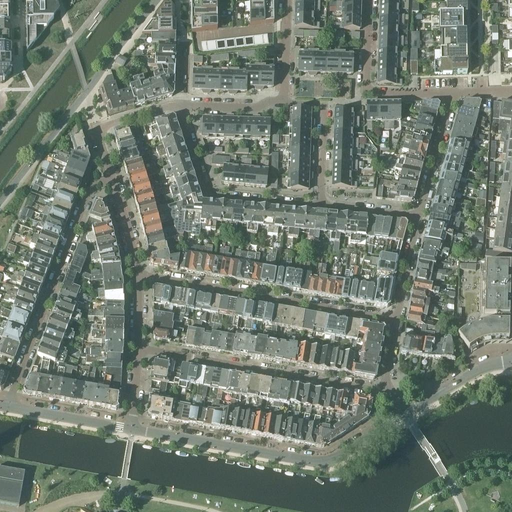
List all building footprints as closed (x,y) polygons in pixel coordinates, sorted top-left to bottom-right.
[(0,0),(0,8),(10,9),(9,0),(0,0)] [(167,0),(151,22),(175,22),(174,0),(167,0)] [(360,0),(341,0),(342,2),(336,2),(336,6),(336,8),(360,8),(360,0)] [(404,0),(379,0),(380,9),(398,10),(399,4),(404,4),(404,0)] [(511,0),(498,0),(499,30),(486,31),(487,74),(511,73),(511,0)] [(217,11),(217,1),(191,1),(191,11),(217,11)] [(273,13),(273,2),(249,3),(249,14),(273,13)] [(467,15),(466,5),(466,2),(446,3),(446,15),(462,14),(462,15),(467,15)] [(59,12),(57,6),(57,5),(26,6),(26,19),(54,19),(59,12)] [(295,6),(295,17),(313,18),(313,15),(314,15),(314,12),(319,12),(320,7),(295,6)] [(0,20),(8,21),(8,11),(10,10),(10,9),(0,8),(0,20)] [(360,8),(336,8),(335,13),(341,13),(341,16),(342,16),(342,18),(360,19),(360,8)] [(380,9),(379,20),(404,21),(404,16),(398,15),(398,10),(380,9)] [(217,20),(217,11),(191,11),(191,21),(217,20)] [(274,23),(273,13),(249,14),(250,26),(274,23)] [(441,32),(462,32),(462,15),(462,14),(446,15),(439,15),(439,32),(441,32)] [(313,18),(295,17),(294,28),(319,29),(319,24),(313,23),(313,20),(313,18)] [(360,19),(342,18),(341,21),(341,24),(335,24),(335,30),(359,30),(360,19)] [(27,53),(54,19),(26,19),(27,53)] [(0,32),(10,33),(10,22),(8,22),(8,21),(0,20),(0,32)] [(217,30),(217,20),(191,21),(191,33),(217,30)] [(404,21),(379,20),(379,31),(398,31),(398,26),(403,26),(404,21)] [(175,35),(175,22),(151,22),(142,36),(146,36),(151,36),(175,35)] [(398,31),(379,31),(378,42),(403,43),(403,37),(397,37),(398,31)] [(0,44),(11,45),(10,34),(10,33),(0,32),(0,44)] [(466,50),(466,32),(463,32),(462,32),(441,32),(442,50),(466,50)] [(411,34),(411,49),(419,49),(418,34),(411,34)] [(175,45),(175,35),(151,36),(151,45),(153,45),(175,45)] [(268,36),(201,43),(202,53),(269,45),(268,36)] [(378,42),(378,53),(397,53),(397,47),(403,48),(403,43),(378,42)] [(11,45),(0,44),(0,56),(11,57),(11,45)] [(153,45),(153,56),(158,57),(175,57),(175,45),(153,45)] [(466,61),(466,50),(442,50),(440,50),(440,62),(466,61)] [(325,73),(326,52),(299,51),(298,72),(310,73),(310,77),(313,77),(314,73),(325,73)] [(352,74),(353,53),(326,52),(325,73),(337,74),(336,78),(340,78),(340,74),(352,74)] [(397,53),(378,53),(378,64),(402,64),(402,59),(397,59),(397,53)] [(0,68),(11,69),(11,58),(11,57),(0,56),(0,68)] [(158,57),(153,56),(152,62),(147,62),(147,67),(156,68),(161,68),(167,68),(174,68),(175,57),(158,57)] [(122,68),(126,61),(120,57),(115,63),(122,68)] [(135,70),(132,59),(127,61),(126,61),(122,68),(123,68),(124,73),(135,70)] [(440,62),(434,62),(434,75),(451,74),(452,74),(453,74),(456,74),(457,74),(467,74),(467,61),(466,61),(440,62)] [(402,64),(378,64),(377,74),(396,75),(396,69),(402,69),(402,64)] [(272,88),(273,67),(246,66),(246,71),(245,87),(246,87),(257,87),(257,91),(260,91),(260,88),(261,88),(261,87),(272,88)] [(11,73),(11,69),(0,68),(0,82),(2,83),(2,82),(4,82),(11,73)] [(163,72),(161,68),(156,68),(157,72),(165,99),(172,97),(174,94),(174,68),(167,68),(167,73),(163,72)] [(219,91),(220,70),(193,69),(192,90),(200,90),(204,91),(204,95),(207,95),(208,91),(211,91),(219,91)] [(246,92),(246,87),(245,87),(246,71),(220,70),(219,91),(227,91),(230,92),(230,96),(231,96),(234,96),(234,92),(238,92),(246,92)] [(155,101),(149,80),(144,82),(142,77),(140,71),(136,73),(138,78),(137,78),(145,104),(155,101)] [(165,99),(157,72),(153,74),(154,78),(149,80),(155,101),(165,99)] [(396,75),(377,74),(377,85),(401,86),(402,81),(396,81),(396,75)] [(135,108),(130,92),(118,95),(112,75),(107,77),(102,85),(103,89),(99,90),(104,106),(106,106),(109,115),(135,108)] [(145,104),(137,78),(133,80),(134,85),(129,86),(130,92),(135,108),(145,104)] [(461,104),(459,110),(479,113),(484,114),(490,114),(491,101),(463,102),(461,104)] [(414,107),(437,114),(439,105),(437,102),(400,104),(400,108),(411,108),(414,108),(414,107)] [(492,120),(493,120),(499,121),(498,133),(508,134),(509,134),(511,134),(511,103),(501,102),(501,104),(493,103),(492,120)] [(377,123),(377,104),(366,104),(366,123),(366,131),(372,131),(372,123),(377,123)] [(389,104),(377,104),(377,123),(384,123),(384,130),(389,130),(389,104)] [(400,119),(400,114),(400,108),(400,104),(399,104),(389,104),(389,130),(400,130),(400,126),(400,122),(400,119)] [(414,108),(411,108),(410,112),(415,113),(419,114),(418,118),(435,122),(437,114),(414,107),(414,108)] [(314,125),(315,122),(310,122),(310,118),(311,110),(293,110),(292,110),(290,110),(289,136),(310,137),(310,129),(310,125),(314,125)] [(477,117),(479,113),(459,110),(457,118),(476,121),(483,123),(484,119),(477,117)] [(353,118),(353,112),(335,111),(334,122),(359,123),(359,118),(353,118)] [(242,141),(243,120),(235,120),(231,119),(231,116),(228,115),(228,119),(224,119),(216,119),(216,140),(242,141)] [(269,142),(270,121),(262,120),(258,120),(258,116),(255,116),(254,120),(251,120),(243,120),(242,141),(269,142)] [(154,129),(149,130),(151,136),(177,127),(174,119),(173,118),(172,117),(152,123),(154,129)] [(410,120),(409,125),(432,131),(435,122),(418,118),(417,122),(410,120)] [(484,128),(485,124),(483,123),(476,121),(457,118),(454,127),(474,129),(475,125),(484,128)] [(216,140),(216,119),(203,119),(203,123),(200,123),(199,135),(202,135),(202,139),(216,140)] [(359,123),(334,122),(334,133),(353,134),(353,128),(358,128),(359,127),(359,124),(359,123)] [(432,131),(409,125),(408,129),(414,130),(413,135),(430,139),(432,131)] [(180,137),(177,127),(151,136),(152,140),(157,139),(159,144),(180,137)] [(477,130),(474,129),(454,127),(452,135),(472,137),(475,138),(477,130)] [(135,134),(134,129),(115,134),(113,137),(117,147),(141,140),(140,139),(139,137),(138,136),(137,135),(135,134)] [(353,134),(334,133),(333,144),(358,145),(358,140),(352,139),(353,134)] [(75,154),(89,160),(90,159),(82,135),(70,139),(75,154)] [(430,139),(413,135),(412,140),(406,138),(404,143),(408,144),(408,146),(427,151),(430,139)] [(452,135),(450,143),(469,146),(473,147),(475,138),(472,137),(452,135)] [(313,152),(314,149),(309,149),(309,145),(310,137),(289,136),(288,163),(309,164),(309,156),(309,152),(311,152),(313,152)] [(180,137),(159,144),(161,149),(156,150),(157,155),(184,147),(180,137)] [(142,144),(141,140),(117,147),(119,156),(141,149),(141,150),(142,149),(141,145),(142,144)] [(450,143),(448,151),(467,154),(472,155),(473,147),(469,146),(450,143)] [(333,144),(333,155),(352,156),(352,150),(358,150),(358,145),(333,144)] [(427,151),(408,146),(407,147),(403,146),(402,151),(408,153),(407,158),(424,163),(427,151)] [(184,147),(157,155),(159,160),(164,159),(166,164),(187,157),(184,147)] [(143,156),(141,150),(141,149),(119,156),(123,167),(141,162),(139,157),(143,156)] [(467,154),(448,151),(445,159),(465,162),(467,158),(473,160),(472,161),(478,162),(480,157),(472,155),(467,154)] [(58,152),(56,156),(56,157),(87,168),(89,160),(75,154),(72,153),(70,157),(58,152)] [(333,155),(333,166),(357,167),(357,161),(352,161),(352,156),(333,155)] [(55,156),(54,160),(67,165),(66,169),(84,176),(87,168),(56,157),(56,156),(55,156)] [(380,156),(379,163),(396,167),(403,169),(421,173),(424,163),(407,158),(406,157),(406,158),(404,164),(399,163),(392,161),(392,159),(380,156)] [(167,169),(162,170),(164,175),(190,167),(187,157),(166,164),(167,169)] [(233,185),(235,167),(229,166),(229,159),(229,158),(212,157),(211,165),(224,166),(222,184),(233,185)] [(241,167),(235,167),(233,185),(244,186),(246,160),(241,159),(241,167)] [(464,166),(465,162),(445,159),(443,168),(463,170),(469,172),(472,173),(473,169),(464,166)] [(251,160),(246,160),(244,186),(255,187),(257,169),(251,168),(251,160)] [(141,162),(123,167),(126,178),(144,173),(141,162)] [(257,169),(255,187),(266,188),(268,162),(263,162),(262,169),(257,169)] [(57,175),(58,172),(54,170),(56,166),(50,163),(47,171),(57,175)] [(308,182),(308,179),(312,178),(312,175),(308,175),(309,171),(309,164),(288,163),(287,190),(290,190),(308,190),(308,187),(308,182)] [(396,167),(379,163),(379,167),(389,170),(400,173),(398,179),(400,179),(418,183),(421,173),(403,169),(396,167)] [(333,166),(332,177),(351,177),(351,172),(357,172),(357,167),(333,166)] [(511,167),(504,166),(502,177),(511,177),(511,167)] [(190,167),(164,175),(165,178),(166,180),(173,178),(174,183),(193,176),(190,167)] [(461,179),(466,180),(469,172),(463,170),(443,168),(441,176),(460,179),(461,179)] [(59,171),(58,172),(57,175),(58,176),(81,184),(84,176),(66,169),(64,173),(59,171)] [(164,175),(162,170),(156,172),(157,175),(158,180),(165,178),(164,175)] [(53,177),(57,179),(55,184),(60,185),(78,192),(81,184),(58,176),(57,175),(47,171),(45,175),(47,176),(53,178),(53,177)] [(144,173),(126,178),(130,188),(148,183),(144,173)] [(43,189),(47,180),(37,176),(34,185),(39,187),(40,187),(43,189)] [(193,176),(174,183),(176,188),(169,190),(171,195),(196,186),(193,176)] [(460,179),(441,176),(439,184),(458,187),(467,189),(474,190),(475,187),(465,184),(460,183),(461,179),(460,179)] [(351,177),(332,177),(332,188),(356,189),(357,183),(351,183),(351,177)] [(511,177),(502,177),(501,187),(511,188),(511,177)] [(416,193),(418,183),(400,179),(398,179),(396,185),(392,183),(384,181),(377,180),(376,187),(383,187),(390,188),(392,189),(416,193)] [(148,183),(130,188),(133,198),(151,193),(148,183)] [(465,197),(467,189),(458,187),(439,184),(436,192),(456,195),(462,196),(465,197)] [(53,187),(51,192),(74,200),(78,192),(60,185),(58,189),(53,187)] [(196,186),(171,195),(172,200),(177,198),(179,203),(168,206),(168,207),(169,210),(172,220),(177,234),(183,235),(183,233),(191,234),(190,236),(198,237),(200,225),(201,215),(202,203),(196,186)] [(382,200),(383,187),(376,187),(375,199),(381,200),(382,200)] [(511,199),(511,188),(501,187),(499,198),(511,199)] [(44,189),(42,193),(51,196),(50,200),(54,202),(71,208),(74,200),(51,192),(44,189)] [(161,189),(151,193),(133,198),(136,208),(154,203),(152,198),(163,194),(161,189)] [(416,193),(392,189),(390,194),(389,194),(387,200),(411,203),(414,201),(416,193)] [(456,195),(436,192),(434,200),(454,203),(461,205),(466,206),(470,207),(471,203),(460,201),(462,196),(456,195)] [(511,210),(511,199),(499,198),(498,209),(511,210)] [(465,211),(466,206),(461,205),(454,203),(434,200),(432,209),(451,212),(452,212),(453,208),(465,211)] [(46,204),(45,208),(68,216),(71,208),(54,202),(52,206),(46,204)] [(95,202),(89,218),(101,222),(109,220),(105,206),(95,202)] [(68,216),(45,208),(33,203),(31,208),(49,214),(48,218),(65,224),(68,216)] [(154,203),(136,208),(139,219),(169,210),(168,207),(168,206),(167,206),(167,205),(155,209),(154,203)] [(210,231),(213,204),(202,203),(201,215),(200,225),(206,225),(205,230),(210,231)] [(213,204),(210,231),(215,231),(216,226),(221,227),(223,204),(213,204)] [(223,204),(221,227),(226,227),(226,232),(231,233),(233,205),(223,204)] [(242,228),(244,206),(233,205),(231,233),(236,233),(237,228),(242,228)] [(251,235),(254,207),(244,206),(242,228),(247,229),(246,234),(251,235)] [(254,207),(251,235),(256,235),(257,228),(262,228),(264,208),(254,207)] [(275,209),(264,208),(262,228),(268,229),(267,236),(272,236),(275,209)] [(31,220),(33,212),(23,209),(20,215),(31,220)] [(285,210),(275,209),(272,236),(277,237),(278,234),(283,234),(283,233),(285,210)] [(451,215),(452,212),(451,212),(432,209),(430,217),(449,220),(456,221),(457,221),(461,222),(462,218),(451,215)] [(511,221),(511,210),(498,209),(496,219),(511,221)] [(169,210),(139,219),(142,229),(159,224),(158,218),(163,216),(164,217),(165,216),(167,222),(172,220),(169,210)] [(293,239),(295,211),(285,210),(283,233),(288,233),(288,238),(293,239)] [(303,235),(306,212),(295,211),(293,239),(298,239),(298,234),(303,235)] [(313,241),(316,213),(306,212),(303,235),(309,235),(308,240),(313,241)] [(316,213),(313,241),(318,241),(319,236),(324,237),(326,214),(316,213)] [(334,243),(337,215),(326,214),(324,237),(330,237),(329,243),(334,243)] [(48,218),(42,216),(39,215),(38,219),(42,220),(41,224),(62,232),(65,224),(48,218)] [(347,216),(337,215),(334,243),(333,250),(333,251),(333,255),(338,255),(344,254),(344,251),(341,250),(341,251),(338,251),(339,244),(340,239),(345,239),(347,216)] [(26,224),(28,219),(21,216),(18,221),(26,224)] [(349,216),(347,216),(345,239),(350,239),(349,244),(355,245),(357,217),(349,216)] [(366,239),(368,218),(357,217),(355,245),(360,245),(365,245),(366,239)] [(459,227),(461,222),(457,221),(456,221),(449,220),(430,217),(428,225),(447,228),(454,230),(455,226),(459,227)] [(101,222),(89,218),(89,219),(86,227),(92,229),(96,228),(102,226),(101,222)] [(371,255),(372,250),(376,219),(368,218),(366,239),(365,245),(369,245),(368,254),(371,255)] [(372,250),(371,255),(375,255),(376,248),(379,248),(384,220),(376,219),(372,250)] [(511,232),(511,221),(496,219),(495,230),(511,232)] [(392,220),(384,220),(379,248),(382,249),(382,251),(386,252),(388,241),(392,220)] [(395,242),(400,221),(392,220),(388,241),(386,252),(384,257),(391,258),(393,252),(393,251),(390,251),(391,242),(395,242)] [(406,222),(400,221),(395,242),(399,243),(396,252),(400,252),(407,224),(406,222)] [(62,232),(41,224),(39,224),(37,228),(43,230),(41,234),(59,241),(62,232)] [(161,230),(159,224),(142,229),(144,239),(169,233),(172,232),(171,227),(161,230)] [(93,234),(88,236),(89,238),(87,239),(87,241),(96,238),(113,234),(110,225),(102,226),(96,228),(92,229),(93,234)] [(453,234),(454,230),(447,228),(428,225),(425,233),(445,236),(457,239),(458,239),(462,239),(463,236),(453,234)] [(511,243),(511,232),(495,230),(494,241),(511,243)] [(59,241),(41,234),(39,233),(38,238),(34,236),(32,241),(56,250),(59,241)] [(170,237),(169,233),(144,239),(147,250),(164,245),(163,239),(169,238),(168,237),(170,237)] [(456,244),(457,239),(445,236),(425,233),(423,242),(443,245),(444,241),(456,244)] [(475,233),(474,241),(483,243),(484,235),(483,235),(475,233)] [(115,244),(113,234),(96,238),(87,241),(88,243),(89,243),(89,245),(95,243),(97,248),(115,244)] [(32,241),(29,240),(24,238),(23,242),(30,246),(36,248),(34,253),(52,260),(56,250),(32,241)] [(98,254),(97,248),(96,245),(95,243),(89,245),(89,243),(88,243),(87,241),(82,238),(79,245),(85,247),(85,249),(87,256),(86,259),(88,260),(91,260),(90,258),(92,257),(92,255),(96,254),(98,254)] [(511,254),(511,249),(511,243),(494,241),(492,251),(494,252),(499,253),(505,254),(509,254),(511,254)] [(449,257),(451,247),(443,245),(423,242),(420,252),(440,255),(442,256),(449,257)] [(118,254),(115,244),(97,248),(98,254),(96,254),(92,255),(92,257),(90,258),(91,260),(96,259),(99,258),(118,254)] [(166,244),(164,245),(147,250),(149,259),(167,254),(168,254),(173,253),(172,248),(167,249),(166,244)] [(482,246),(472,244),(471,251),(480,253),(482,246)] [(6,252),(13,255),(15,248),(9,246),(6,252)] [(200,248),(192,246),(192,248),(188,272),(196,274),(200,248)] [(88,265),(88,260),(86,259),(87,256),(85,249),(79,247),(70,268),(81,272),(84,264),(88,265)] [(188,272),(192,248),(188,248),(186,254),(182,253),(179,271),(188,272)] [(200,248),(196,274),(204,275),(208,249),(204,248),(200,248)] [(227,279),(230,262),(226,261),(227,255),(228,255),(229,248),(224,248),(224,249),(219,278),(227,279)] [(211,258),(212,250),(208,249),(204,275),(211,277),(214,259),(211,258)] [(219,278),(224,249),(220,249),(218,259),(214,259),(211,277),(219,278)] [(235,281),(240,252),(240,251),(236,250),(234,262),(230,262),(227,279),(235,281)] [(18,258),(19,258),(48,269),(52,260),(34,253),(33,257),(20,252),(18,258)] [(243,282),(248,254),(240,252),(235,281),(243,282)] [(440,255),(420,252),(417,262),(433,265),(435,266),(437,258),(441,260),(442,256),(440,255)] [(96,259),(91,260),(88,260),(88,265),(100,262),(101,267),(102,267),(120,265),(118,254),(99,258),(96,259)] [(167,254),(149,259),(150,264),(152,267),(177,271),(179,258),(169,260),(168,254),(167,254)] [(251,284),(255,255),(248,254),(243,282),(251,284)] [(259,285),(261,267),(258,267),(260,255),(255,254),(255,255),(251,284),(259,285)] [(271,257),(266,286),(274,288),(277,270),(274,269),(276,256),(271,255),(271,257)] [(266,286),(271,257),(267,256),(265,268),(261,267),(259,285),(266,286)] [(391,258),(384,257),(381,256),(379,256),(379,260),(365,258),(364,262),(370,263),(397,268),(398,260),(391,258)] [(292,291),(295,272),(290,271),(292,258),(291,258),(288,257),(287,257),(286,265),(282,289),(292,291)] [(48,269),(19,258),(18,258),(17,262),(29,267),(27,271),(45,278),(48,269)] [(300,293),(305,259),(301,259),(298,273),(295,272),(292,291),(300,293)] [(308,294),(311,275),(308,275),(310,260),(305,259),(300,293),(308,294)] [(433,265),(417,262),(416,272),(440,277),(445,277),(447,277),(447,271),(432,271),(433,265)] [(395,276),(397,268),(370,263),(369,268),(377,270),(376,273),(379,273),(387,275),(395,276)] [(282,289),(286,265),(281,264),(280,270),(277,270),(274,288),(282,289)] [(311,275),(308,294),(316,296),(321,266),(322,265),(318,264),(318,269),(318,270),(318,271),(316,271),(315,276),(311,275)] [(508,340),(510,264),(480,264),(479,314),(473,314),(471,315),(468,317),(466,320),(465,323),(465,326),(467,330),(462,332),(458,336),(469,350),(471,353),(477,349),(483,346),(490,344),(497,343),(508,344),(508,340)] [(121,274),(120,265),(102,267),(101,267),(99,267),(99,272),(91,273),(91,276),(91,277),(96,277),(102,276),(121,274)] [(324,297),(328,279),(328,278),(327,278),(325,274),(326,267),(321,266),(321,271),(316,296),(324,297)] [(348,301),(354,268),(350,267),(348,277),(347,282),(344,281),(340,300),(348,301)] [(70,268),(64,284),(82,290),(86,279),(89,281),(91,276),(81,272),(70,268)] [(331,280),(328,279),(324,297),(332,299),(338,268),(333,268),(332,274),(331,280)] [(340,300),(344,281),(340,281),(342,269),(338,268),(332,299),(340,300)] [(356,303),(361,278),(357,277),(358,268),(354,268),(348,301),(356,303)] [(45,278),(27,271),(25,276),(14,272),(13,277),(18,279),(41,288),(45,278)] [(364,304),(371,272),(366,271),(365,278),(361,278),(356,303),(364,304)] [(376,273),(371,272),(364,304),(373,306),(379,273),(376,273)] [(416,272),(414,282),(430,285),(431,280),(441,282),(445,282),(445,277),(440,277),(416,272)] [(379,273),(373,306),(380,307),(387,275),(379,273)] [(122,283),(121,274),(102,276),(96,277),(91,277),(92,281),(95,281),(96,281),(103,280),(103,285),(122,283)] [(395,276),(387,275),(380,307),(387,308),(389,307),(395,276)] [(41,288),(18,279),(13,277),(11,281),(16,283),(22,285),(20,290),(38,297),(41,288)] [(430,285),(414,282),(412,290),(438,295),(438,296),(448,297),(448,292),(432,289),(432,285),(430,285)] [(123,292),(122,283),(103,285),(104,290),(93,290),(94,295),(96,294),(104,294),(123,292)] [(64,284),(61,292),(86,301),(87,299),(85,299),(86,296),(81,294),(82,291),(82,290),(64,284)] [(160,305),(163,289),(155,287),(153,289),(153,304),(160,305)] [(171,290),(163,289),(160,305),(164,306),(163,315),(167,316),(171,290)] [(38,297),(20,290),(18,295),(7,290),(5,295),(10,297),(34,306),(38,297)] [(177,308),(180,292),(171,290),(167,316),(172,317),(173,314),(172,314),(173,307),(177,308)] [(412,290),(411,298),(430,302),(430,298),(435,299),(436,297),(438,297),(438,296),(438,295),(412,290)] [(61,292),(58,300),(76,307),(78,303),(83,305),(84,303),(86,303),(86,301),(61,292)] [(123,304),(123,292),(104,294),(96,294),(96,298),(98,298),(98,299),(105,299),(105,303),(123,304)] [(183,319),(188,293),(180,292),(177,308),(181,309),(180,314),(176,313),(175,317),(182,319),(183,319)] [(188,293),(183,319),(187,320),(189,310),(193,311),(196,294),(188,293)] [(204,296),(196,294),(193,311),(197,312),(195,321),(198,322),(200,322),(204,296)] [(10,297),(5,295),(3,300),(15,304),(14,306),(13,309),(31,316),(34,306),(10,297)] [(209,314),(212,297),(204,296),(200,322),(202,322),(205,323),(206,313),(209,314)] [(216,325),(220,299),(212,297),(209,314),(213,314),(211,324),(214,325),(216,325)] [(411,298),(409,306),(433,311),(435,311),(435,309),(433,309),(434,307),(429,306),(430,302),(411,298)] [(220,299),(216,325),(219,325),(220,321),(221,321),(222,316),(226,317),(228,300),(220,299)] [(78,307),(76,307),(58,300),(55,309),(81,319),(81,317),(79,316),(80,314),(76,312),(78,307)] [(233,323),(237,301),(228,300),(226,317),(229,317),(227,327),(229,327),(232,328),(233,323)] [(242,319),(245,303),(237,301),(233,323),(232,328),(233,328),(237,328),(238,319),(242,319)] [(124,309),(123,304),(105,303),(105,308),(101,308),(101,311),(96,311),(96,313),(124,314),(124,309)] [(250,331),(255,304),(245,303),(242,319),(242,320),(247,321),(245,330),(248,330),(250,331)] [(262,323),(265,306),(255,304),(250,331),(253,331),(255,332),(257,322),(262,323)] [(265,306),(262,323),(261,324),(272,326),(275,308),(265,306)] [(409,306),(408,315),(427,318),(427,314),(437,316),(438,311),(435,311),(433,311),(409,306)] [(31,316),(13,309),(11,312),(2,308),(0,313),(28,323),(31,316)] [(271,331),(270,334),(274,335),(276,335),(276,332),(277,327),(281,328),(285,310),(275,308),(272,326),(271,331)] [(55,309),(51,319),(69,325),(71,320),(79,323),(81,319),(55,309)] [(291,330),(294,311),(285,310),(281,328),(291,330)] [(301,331),(304,313),(294,311),(291,330),(301,331)] [(0,313),(0,312),(0,316),(9,320),(8,324),(25,331),(28,323),(0,313)] [(124,314),(96,313),(89,312),(87,317),(103,318),(103,322),(123,323),(124,314)] [(312,333),(316,315),(304,313),(301,331),(312,333)] [(172,317),(167,316),(163,315),(158,314),(154,314),(153,314),(153,322),(171,325),(171,321),(181,323),(182,319),(175,317),(172,317)] [(323,335),(327,317),(316,315),(312,333),(323,335)] [(427,318),(408,315),(406,323),(422,325),(425,326),(426,326),(432,327),(433,323),(426,322),(427,318)] [(334,337),(338,319),(327,317),(323,335),(334,337)] [(51,319),(48,328),(83,341),(84,336),(67,330),(69,325),(51,319)] [(338,319),(334,337),(333,342),(334,343),(337,343),(338,338),(345,339),(349,321),(338,319)] [(198,322),(195,321),(193,321),(193,324),(192,330),(188,329),(185,347),(193,348),(198,322)] [(355,346),(356,344),(358,333),(359,323),(349,321),(345,339),(346,339),(351,340),(350,346),(355,346)] [(3,322),(0,329),(22,338),(25,331),(8,324),(3,322)] [(123,334),(123,323),(103,322),(102,322),(102,326),(92,326),(91,333),(123,334)] [(153,322),(153,330),(177,335),(179,335),(180,331),(171,329),(172,326),(171,325),(153,322)] [(201,349),(204,332),(200,332),(202,322),(200,322),(198,322),(193,348),(201,349)] [(209,351),(214,325),(211,324),(209,323),(207,333),(204,332),(201,349),(209,351)] [(383,327),(359,323),(358,333),(383,338),(385,330),(383,327)] [(216,325),(214,325),(209,351),(217,352),(220,335),(216,334),(217,329),(221,329),(221,326),(219,325),(216,325)] [(416,335),(412,356),(420,358),(426,326),(425,326),(422,325),(420,339),(416,338),(416,335)] [(433,343),(434,341),(435,327),(432,327),(426,326),(420,358),(427,359),(430,359),(431,354),(430,353),(431,348),(433,348),(434,343),(433,343)] [(223,335),(220,335),(217,352),(225,353),(229,327),(229,328),(225,327),(223,335)] [(232,328),(229,327),(225,353),(233,354),(236,335),(235,337),(232,337),(233,328),(232,328)] [(440,360),(443,341),(438,341),(439,332),(445,332),(445,331),(445,328),(435,327),(434,341),(433,343),(434,343),(433,348),(431,348),(430,353),(431,354),(430,359),(440,360)] [(83,341),(48,328),(44,337),(62,344),(76,350),(80,351),(83,341)] [(19,346),(22,338),(0,329),(0,338),(2,339),(19,346)] [(244,356),(248,330),(245,330),(242,329),(241,336),(236,335),(233,354),(244,356)] [(177,335),(153,330),(153,339),(154,341),(178,345),(179,335),(177,335)] [(254,358),(257,338),(252,337),(253,331),(250,331),(248,330),(244,356),(254,358)] [(412,356),(416,335),(413,334),(413,331),(405,330),(400,354),(402,356),(405,357),(408,356),(412,356)] [(122,346),(123,334),(91,333),(91,340),(101,341),(101,345),(122,346)] [(265,360),(269,334),(265,333),(264,333),(262,339),(257,338),(254,358),(265,360)] [(358,333),(356,344),(381,348),(383,338),(358,333)] [(275,362),(279,342),(273,341),(274,335),(270,334),(269,334),(265,360),(275,362)] [(62,344),(44,337),(40,347),(66,356),(68,352),(75,354),(76,350),(62,344)] [(286,364),(290,338),(286,337),(285,337),(284,343),(279,342),(275,362),(286,364)] [(290,338),(286,364),(296,366),(299,346),(294,345),(295,338),(290,338)] [(1,342),(0,342),(0,347),(16,354),(19,346),(2,339),(1,342)] [(455,353),(453,340),(444,339),(443,341),(440,360),(454,361),(455,353)] [(307,368),(312,342),(308,341),(307,341),(306,347),(299,346),(296,366),(307,368)] [(316,343),(312,342),(307,368),(318,370),(321,350),(315,349),(316,343)] [(329,372),(334,343),(333,342),(329,342),(327,351),(321,350),(318,370),(329,372)] [(337,343),(334,343),(329,372),(339,373),(343,354),(337,353),(338,344),(337,344),(337,343)] [(355,350),(353,354),(380,359),(381,348),(356,344),(355,346),(355,350)] [(122,346),(101,345),(101,350),(86,349),(86,352),(86,357),(96,357),(104,357),(122,358),(122,353),(122,346)] [(353,356),(353,354),(355,350),(355,346),(350,346),(349,355),(343,354),(339,373),(350,376),(352,364),(353,356)] [(16,354),(0,347),(0,356),(2,357),(5,358),(13,361),(16,354)] [(66,356),(40,347),(37,356),(43,359),(50,361),(55,363),(57,358),(65,361),(66,356)] [(378,369),(380,359),(353,354),(353,356),(352,364),(354,365),(355,360),(361,362),(360,366),(378,369)] [(98,365),(98,362),(104,362),(103,369),(106,369),(121,370),(122,358),(96,357),(86,357),(86,358),(86,365),(98,365)] [(47,399),(51,377),(47,377),(50,361),(43,359),(42,361),(42,365),(42,366),(39,379),(36,397),(41,398),(47,399)] [(181,371),(171,369),(172,364),(154,361),(151,363),(151,371),(180,376),(181,371)] [(0,390),(3,389),(9,373),(4,371),(7,365),(3,363),(0,371),(0,390)] [(59,401),(63,380),(66,365),(59,363),(56,378),(51,377),(47,399),(54,400),(59,401)] [(376,378),(378,369),(360,366),(360,369),(353,368),(354,365),(352,364),(350,376),(374,380),(376,378)] [(70,403),(75,379),(71,378),(72,371),(76,372),(77,367),(66,365),(63,380),(59,401),(64,402),(70,403)] [(186,391),(190,368),(182,366),(181,371),(180,376),(180,379),(178,386),(178,388),(181,388),(181,394),(185,395),(185,394),(186,391)] [(85,387),(88,374),(89,368),(82,367),(80,380),(75,379),(70,403),(77,404),(82,405),(85,387)] [(36,397),(39,379),(36,378),(37,369),(32,368),(23,392),(25,395),(31,396),(36,397)] [(190,368),(186,391),(190,391),(191,385),(195,385),(198,369),(190,368)] [(119,409),(121,370),(106,369),(104,377),(111,378),(109,392),(105,409),(116,411),(119,409)] [(206,370),(198,369),(195,385),(198,386),(196,397),(201,398),(206,370)] [(214,372),(206,370),(201,398),(205,398),(207,388),(211,389),(214,372)] [(180,376),(151,371),(150,382),(151,382),(151,381),(161,383),(167,384),(168,384),(168,383),(174,384),(175,378),(180,379),(180,376)] [(217,401),(222,373),(214,372),(211,389),(214,389),(213,396),(210,395),(209,399),(217,401)] [(222,373),(217,401),(220,401),(222,391),(226,391),(229,374),(222,373)] [(96,375),(88,374),(85,387),(82,405),(88,406),(93,407),(98,386),(94,385),(96,375)] [(226,391),(225,394),(231,395),(230,400),(236,401),(240,376),(229,374),(226,391)] [(240,376),(236,401),(240,402),(241,397),(247,398),(250,378),(240,376)] [(98,386),(93,407),(100,408),(105,409),(109,392),(111,378),(104,377),(102,387),(98,386)] [(250,378),(247,398),(251,399),(250,407),(256,408),(261,380),(250,378)] [(261,380),(256,408),(261,409),(262,401),(268,402),(272,382),(261,380)] [(272,382),(268,402),(273,403),(272,411),(277,411),(277,409),(278,409),(282,384),(272,382)] [(161,383),(159,394),(158,398),(164,399),(167,384),(161,383)] [(282,384),(278,409),(282,410),(283,405),(289,406),(289,405),(292,386),(282,384)] [(292,386),(289,405),(295,406),(294,413),(299,414),(300,407),(304,388),(292,386)] [(311,408),(315,390),(304,388),(300,407),(307,408),(305,415),(309,416),(310,416),(311,409),(311,408)] [(326,392),(315,390),(311,408),(311,409),(317,410),(316,417),(320,418),(321,418),(322,411),(326,392)] [(326,392),(322,411),(328,412),(327,419),(331,420),(332,420),(334,413),(334,412),(337,394),(326,392)] [(158,398),(159,394),(152,393),(152,397),(150,397),(148,415),(150,417),(157,418),(159,405),(163,406),(164,399),(158,398)] [(180,422),(185,395),(181,394),(179,403),(175,403),(172,421),(180,422)] [(185,394),(185,395),(180,422),(188,424),(191,405),(187,405),(188,400),(191,400),(192,395),(185,394)] [(348,396),(337,394),(334,412),(334,413),(344,414),(345,415),(346,408),(348,396)] [(196,425),(201,398),(196,397),(193,396),(191,405),(188,424),(196,425)] [(370,400),(348,396),(346,408),(370,412),(371,402),(370,400)] [(205,398),(201,398),(196,425),(204,427),(207,409),(203,408),(204,402),(205,398)] [(172,421),(175,403),(176,401),(164,399),(163,406),(159,405),(157,418),(172,421)] [(212,428),(217,401),(209,399),(208,402),(211,403),(210,410),(207,409),(204,427),(212,428)] [(220,401),(217,401),(212,428),(220,430),(223,410),(223,407),(219,406),(219,401),(220,402),(220,401)] [(223,410),(220,430),(230,431),(235,406),(235,404),(230,403),(229,411),(223,410)] [(235,406),(230,431),(241,433),(245,411),(238,410),(239,407),(235,406)] [(265,417),(259,416),(260,412),(262,412),(262,409),(261,409),(256,408),(257,408),(256,410),(251,435),(262,437),(265,417)] [(345,415),(344,414),(344,418),(344,419),(348,419),(354,428),(367,419),(369,417),(370,412),(352,409),(346,408),(345,415)] [(245,411),(241,433),(251,435),(256,410),(251,409),(250,412),(245,411)] [(272,439),(277,411),(272,411),(270,410),(269,414),(272,415),(271,416),(265,415),(265,417),(262,437),(272,439)] [(283,441),(287,419),(280,418),(281,412),(277,411),(272,439),(283,441)] [(297,421),(299,414),(294,413),(293,420),(287,419),(283,441),(293,443),(297,421)] [(331,420),(329,429),(328,434),(333,441),(354,428),(348,419),(344,419),(344,418),(344,414),(334,413),(332,420),(331,420)] [(297,421),(293,443),(303,445),(308,423),(309,416),(305,415),(304,415),(303,422),(297,421)] [(314,424),(308,423),(303,445),(314,447),(318,427),(320,418),(316,417),(315,417),(314,424)] [(324,428),(318,427),(314,447),(320,448),(324,447),(333,441),(328,434),(329,429),(331,420),(327,419),(326,419),(324,428)] [(0,468),(0,503),(19,507),(25,473),(0,468)]
